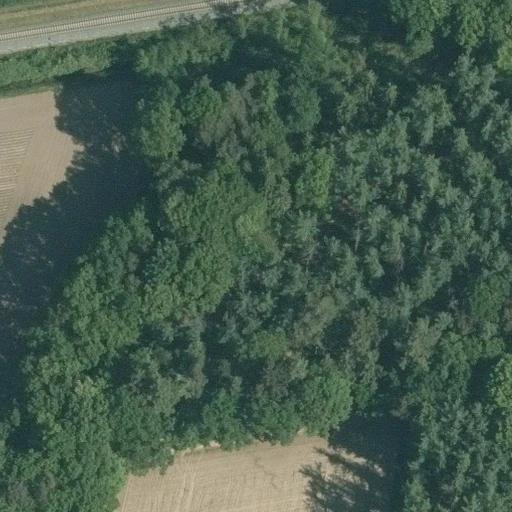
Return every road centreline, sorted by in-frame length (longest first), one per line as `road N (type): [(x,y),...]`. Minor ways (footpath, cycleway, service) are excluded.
road 1 (track): [(511,92),(207,313),(116,394),(101,471)]
road 2 (track): [(511,404),(0,492)]
